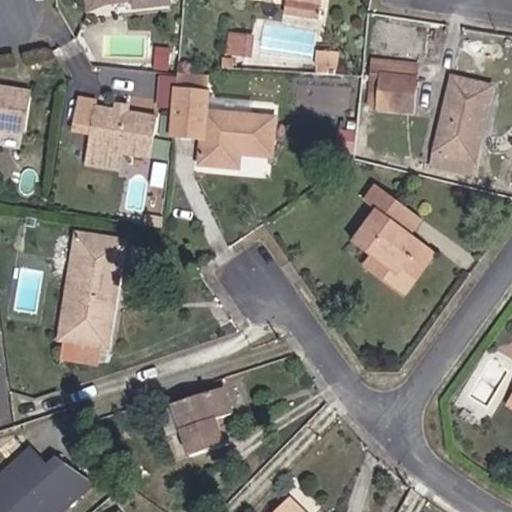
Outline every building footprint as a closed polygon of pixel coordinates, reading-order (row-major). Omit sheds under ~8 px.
[(249,0),(280,5),(278,21),(307,26),(311,0),(249,0)] [(232,45),(230,63),(236,64),(238,46),(232,45)] [(367,76),(397,81),(400,62),(358,54),(350,105),(361,108),(367,76)] [(163,77),(195,82),(196,73),(197,66),(165,61),(163,77)] [(367,76),(361,108),(391,113),(397,81),(367,76)] [(195,82),(163,77),(160,122),(185,126),(181,153),(190,156),(219,163),(221,148),(252,154),(257,123),(258,120),(191,108),(195,82)] [(479,98),(437,84),(414,174),(453,186),(479,98)] [(14,87),(0,85),(0,122),(10,124),(14,87)] [(82,91),(67,89),(63,122),(79,124),(75,155),(107,159),(109,139),(139,143),(142,128),(145,105),(82,97),(82,91)] [(142,128),(139,143),(156,145),(158,130),(142,128)] [(268,174),(269,157),(248,156),(246,173),(268,174)] [(391,271),(403,279),(416,262),(383,236),(391,224),(357,197),(346,212),(358,222),(336,252),(357,271),(380,287),(391,271)] [(110,231),(62,227),(50,330),(98,336),(110,231)] [(357,271),(351,279),(384,303),(403,279),(391,271),(380,287),(357,271)] [(0,412),(10,412),(2,330),(0,330),(0,412)] [(181,460),(221,447),(215,425),(206,427),(203,419),(220,414),(213,387),(164,402),(180,457),(181,460)] [(511,403),(505,399),(499,410),(511,417),(511,403)] [(39,443),(0,476),(0,509),(2,511),(68,511),(98,486),(69,452),(56,462),(39,443)]
